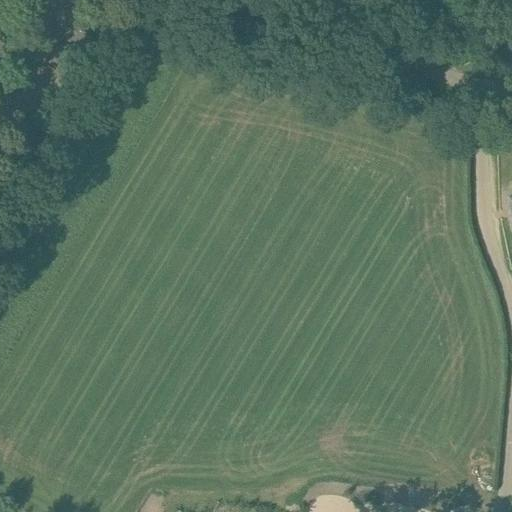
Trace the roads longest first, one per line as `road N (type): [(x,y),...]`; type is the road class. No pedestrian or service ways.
road 1 (unclassified): [(498,511),(506,290),(472,157),(498,91)]
road 2 (unclassified): [(498,91),(221,0)]
